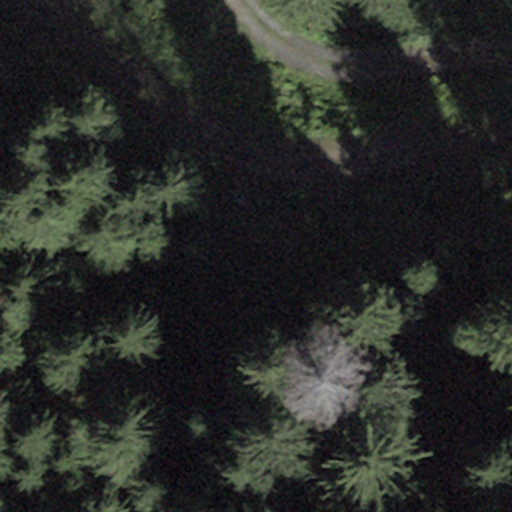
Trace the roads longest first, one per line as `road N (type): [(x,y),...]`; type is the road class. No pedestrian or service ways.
road 1 (primary): [(506,511),(184,0)]
road 2 (track): [(511,53),(373,68),(307,56),(251,0)]
